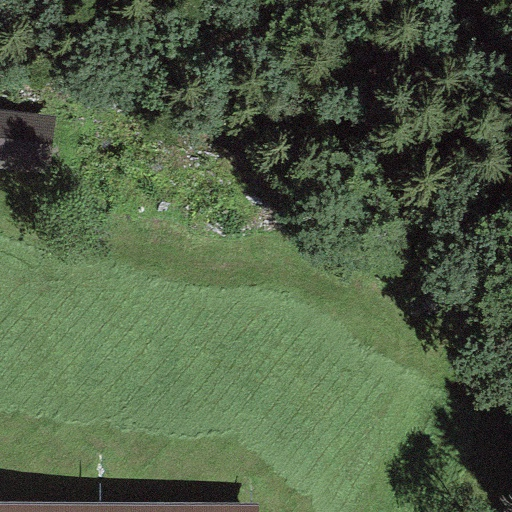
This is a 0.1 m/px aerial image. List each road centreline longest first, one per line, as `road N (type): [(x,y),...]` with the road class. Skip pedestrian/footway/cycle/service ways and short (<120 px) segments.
road 1 (motorway): [(0,136),(511,385)]
road 2 (motorway): [(511,51),(403,0)]
